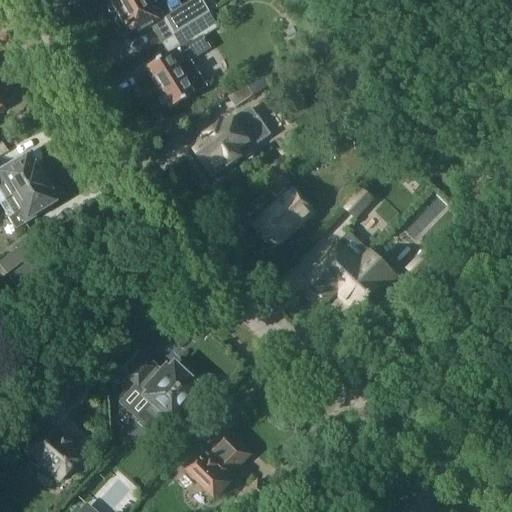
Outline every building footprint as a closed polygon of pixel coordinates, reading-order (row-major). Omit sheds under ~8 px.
[(107,0),(109,3),(107,5),(108,11),(113,14),(115,13),(116,15),(142,0),(107,0)] [(116,16),(114,17),(115,23),(120,27),(122,26),(129,38),(151,26),(162,43),(193,23),(208,14),(199,0),(196,0),(180,9),(174,0),(142,0),(116,15),(116,16)] [(169,54),(145,69),(161,95),(157,98),(163,108),(167,106),(170,109),(206,87),(189,61),(196,57),(207,50),(200,38),(216,28),(208,14),(193,23),(162,43),(169,54)] [(310,42),(302,48),(305,52),(313,47),(310,42)] [(247,85),(228,97),(236,108),(254,95),(247,85)] [(207,138),(194,148),(197,153),(196,157),(201,164),(205,164),(211,173),(214,177),(240,158),(236,152),(246,145),(250,151),(271,136),(257,117),(254,118),(248,110),(241,115),(232,121),(222,128),(220,125),(205,136),(207,138)] [(314,136),(307,141),(312,147),(318,143),(314,136)] [(0,168),(0,204),(46,177),(37,163),(39,161),(40,159),(40,156),(38,153),(36,152),(33,151),(31,152),(4,168),(3,167),(0,168)] [(278,203),(253,226),(268,243),(271,240),(272,241),(273,241),(274,242),(275,242),(276,243),(277,243),(278,243),(279,243),(280,242),(281,242),(282,242),(282,241),(283,241),(314,213),(293,188),(291,190),(288,186),(293,182),(285,173),(268,186),(275,194),(272,196),(278,203)] [(46,177),(0,204),(0,205),(15,229),(34,218),(33,216),(60,200),(61,200),(61,199),(62,199),(62,198),(62,197),(63,197),(63,196),(63,195),(63,194),(63,193),(62,192),(62,191),(61,191),(61,190),(60,190),(60,189),(59,189),(58,189),(57,188),(56,188),(55,188),(55,189),(54,189),(46,177)] [(363,191),(346,209),(356,218),(373,200),(363,191)] [(322,261),(305,279),(308,282),(308,283),(308,284),(308,285),(309,286),(309,287),(309,288),(310,289),(310,290),(311,291),(311,292),(312,293),(313,294),(314,295),(315,295),(315,296),(316,296),(317,297),(318,297),(319,297),(320,298),(321,298),(322,298),(323,298),(324,298),(327,301),(337,292),(361,266),(360,265),(372,253),(350,232),(339,244),(328,255),(327,254),(321,261),(322,261)] [(32,237),(0,262),(0,268),(6,276),(40,248),(32,237)] [(361,266),(337,292),(358,312),(378,291),(379,291),(380,291),(380,290),(379,289),(378,289),(382,285),(386,288),(397,277),(391,272),(397,266),(380,249),(374,255),(372,253),(360,265),(361,266)] [(425,252),(408,270),(417,279),(435,261),(425,252)] [(20,268),(8,278),(22,297),(35,287),(20,268)] [(143,395),(150,401),(136,417),(157,436),(171,421),(172,422),(199,393),(193,387),(195,384),(184,374),(182,377),(170,366),(160,376),(153,370),(155,367),(145,357),(127,377),(137,387),(138,385),(146,392),(143,395)] [(64,440),(48,427),(25,453),(30,456),(30,461),(38,468),(43,467),(58,480),(80,454),(67,443),(65,446),(62,443),(64,440)] [(225,429),(186,468),(215,497),(227,484),(224,480),(250,455),(225,429)] [(264,511),(278,500),(267,489),(257,480),(236,502),(245,511),(264,511)]
